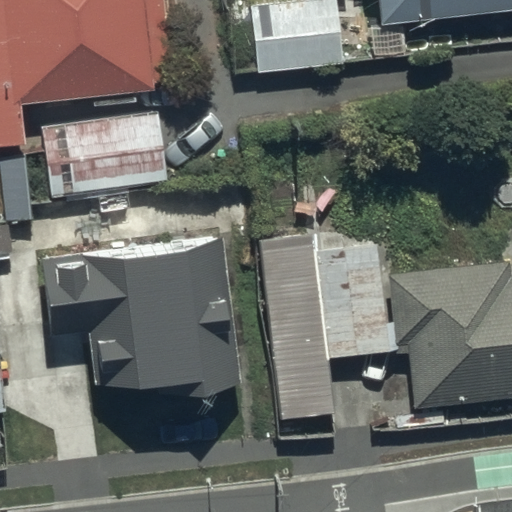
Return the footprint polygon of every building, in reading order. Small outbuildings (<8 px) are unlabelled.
[(0,0),(0,116),(14,115),(9,70),(166,51),(159,0),(0,0)] [(244,0),(249,51),(336,44),(331,0),(244,0)] [(381,326),(367,217),(309,224),(323,333),(381,326)] [(158,403),(239,393),(219,227),(39,249),(51,347),(87,342),(94,397),(157,389),(158,403)] [(406,384),(511,372),(511,248),(503,250),(501,235),(379,249),(387,320),(399,319),(406,384)] [(272,395),(326,389),(308,249),(254,255),(272,395)]
